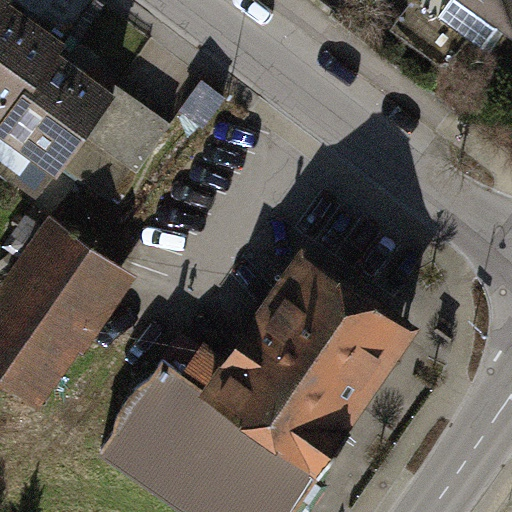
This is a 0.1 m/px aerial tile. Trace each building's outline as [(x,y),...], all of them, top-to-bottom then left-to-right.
[(0,0),(0,100),(105,165),(150,92),(88,54),(101,34),(45,0),(0,0)] [(511,0),(432,0),(511,55),(511,0)] [(146,272),(76,224),(0,333),(0,360),(57,400),(146,272)] [(428,322),(320,243),(216,384),(324,463),(428,322)] [(288,511),(324,463),(216,384),(171,352),(101,448),(187,511),(288,511)]
